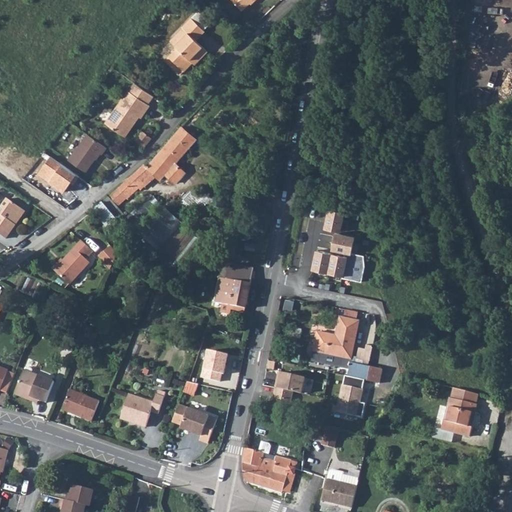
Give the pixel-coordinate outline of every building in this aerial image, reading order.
[(236,0),(244,8),(252,0),(254,0),(256,1),(256,0),(236,0)] [(178,42),(171,49),(173,51),(196,26),(189,20),(180,28),(181,30),(173,38),(178,42)] [(173,51),(166,59),(181,74),(192,63),(194,65),(206,52),(195,41),(203,32),(196,26),(173,51)] [(138,80),(131,89),(135,92),(150,102),(156,94),(143,84),(138,80)] [(130,89),(122,100),(125,103),(135,92),(131,89),(130,89)] [(125,103),(122,100),(107,120),(124,133),(139,113),(143,115),(152,104),(150,102),(135,92),(125,103)] [(136,139),(141,143),(152,131),(151,129),(147,129),(145,131),(143,130),(136,139)] [(152,131),(141,143),(141,144),(139,147),(144,150),(154,138),(153,137),(153,133),(152,131)] [(180,136),(190,145),(195,140),(185,131),(180,136)] [(108,146),(89,132),(77,148),(76,147),(68,158),(85,170),(93,159),(95,160),(100,153),(102,153),(108,146)] [(149,169),(160,179),(165,173),(175,182),(185,171),(175,162),(190,145),(180,136),(179,135),(167,147),(149,169)] [(50,156),(38,173),(63,191),(76,174),(50,156)] [(185,212),(201,204),(197,194),(180,201),(185,212)] [(8,198),(0,209),(0,231),(7,237),(13,230),(10,228),(23,209),(16,204),(8,198)] [(109,228),(118,221),(103,201),(94,208),(109,228)] [(158,249),(183,222),(166,207),(142,234),(158,249)] [(327,208),(323,228),(341,231),(345,211),(327,208)] [(331,251),(347,254),(351,255),(354,237),(335,233),(331,251)] [(54,268),(69,283),(90,261),(86,258),(93,251),(82,239),(54,268)] [(99,254),(111,267),(117,253),(110,243),(99,254)] [(351,255),(347,254),(346,256),(316,250),(312,270),(362,282),(365,257),(351,255)] [(222,302),(232,305),(246,307),(254,267),(229,262),(225,277),(220,276),(215,301),(222,302)] [(74,282),(78,286),(87,277),(83,273),(74,282)] [(222,302),(219,311),(230,314),(232,305),(222,302)] [(346,317),(360,318),(361,311),(347,310),(346,317)] [(315,352),(352,359),(360,321),(340,317),(336,337),(317,333),(313,352),(315,352)] [(81,336),(87,339),(92,327),(86,325),(85,324),(81,336)] [(230,351),(209,347),(204,375),(222,380),(224,371),(226,371),(230,351)] [(313,362),(350,370),(351,363),(352,359),(315,352),(313,362)] [(350,370),(348,377),(365,381),(381,384),(384,370),(351,363),(350,370)] [(0,365),(0,390),(1,389),(8,369),(9,368),(0,365)] [(22,374),(29,377),(32,371),(25,368),(22,374)] [(1,389),(7,391),(15,371),(8,369),(1,389)] [(15,392),(29,398),(31,393),(36,395),(36,396),(39,398),(46,401),(54,380),(32,371),(29,377),(22,374),(15,392)] [(276,380),(275,387),(293,391),(301,393),(305,377),(281,372),(279,380),(276,380)] [(348,377),(345,377),(339,410),(341,414),(363,418),(366,404),(360,403),(365,381),(348,377)] [(197,395),(200,384),(189,381),(186,392),(197,395)] [(275,387),(270,411),(279,413),(288,415),(293,391),(275,387)] [(71,388),(63,407),(92,419),(100,400),(71,388)] [(454,433),(469,437),(472,427),(468,426),(472,413),(475,414),(479,395),(453,388),(448,407),(450,407),(447,420),(444,419),(441,429),(454,433)] [(121,418),(146,427),(152,412),(158,415),(165,398),(157,395),(154,403),(130,394),(121,418)] [(174,416),(172,421),(182,425),(181,427),(201,435),(200,440),(208,442),(217,419),(179,404),(174,416)] [(327,425),(322,444),(335,447),(340,428),(327,425)] [(434,427),(431,438),(437,439),(451,442),(454,433),(441,429),(434,427)] [(243,470),(244,477),(246,481),(282,491),(288,471),(293,473),(294,468),(290,467),(290,465),(273,460),(263,457),(264,452),(245,447),(244,459),(243,470)] [(0,486),(1,481),(0,480),(0,476),(4,460),(7,461),(9,451),(0,448),(0,486)] [(264,452),(263,457),(273,460),(275,452),(274,450),(265,448),(264,452)] [(321,500),(351,508),(356,487),(327,479),(321,500)] [(66,500),(61,499),(60,506),(64,507),(62,511),(83,511),(85,505),(89,505),(93,490),(73,485),(71,494),(67,493),(66,500)] [(135,511),(139,497),(129,495),(124,511),(135,511)]
